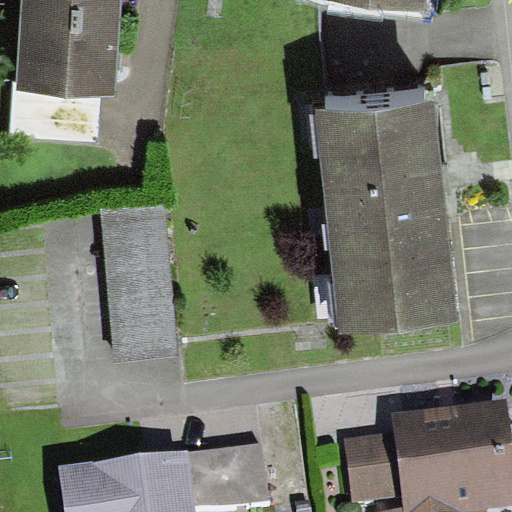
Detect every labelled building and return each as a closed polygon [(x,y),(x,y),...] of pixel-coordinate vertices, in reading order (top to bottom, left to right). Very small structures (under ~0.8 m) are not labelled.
[(103,74),(108,0),(16,0),(12,68),(103,74)] [(328,313),(444,304),(425,77),(308,86),(328,313)] [(98,204),(111,354),(169,349),(156,199),(98,204)] [(348,499),(398,494),(400,510),(384,511),(478,511),(477,506),(511,502),(501,409),(396,420),(398,435),(341,441),(348,499)] [(257,511),(252,452),(179,459),(183,511),(257,511)] [(183,511),(179,459),(56,471),(59,511),(183,511)]
